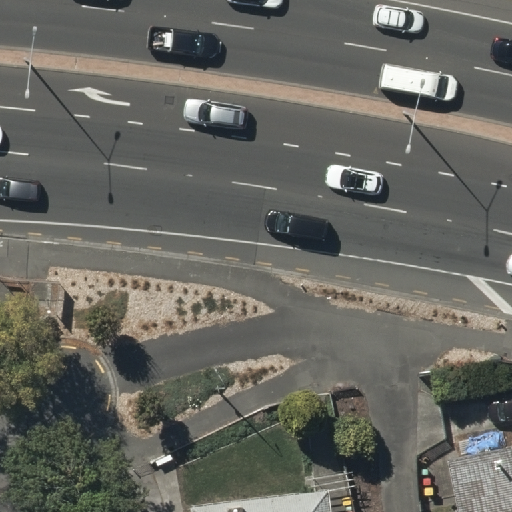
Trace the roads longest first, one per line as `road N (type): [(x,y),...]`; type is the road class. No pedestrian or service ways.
road 1 (trunk): [(511,235),(146,167),(0,152)]
road 2 (trunk): [(0,4),(207,23),(511,79)]
